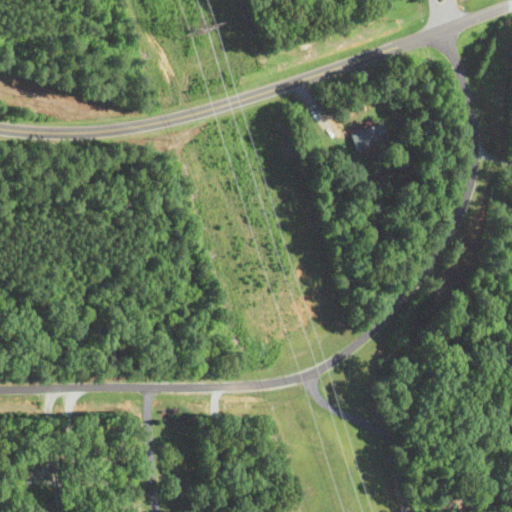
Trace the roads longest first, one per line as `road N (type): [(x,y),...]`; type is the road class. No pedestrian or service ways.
road 1 (residential): [(0,391),(321,375),(417,289),(466,211),(477,138),(445,38)]
road 2 (residential): [(0,128),(149,127),(445,38)]
